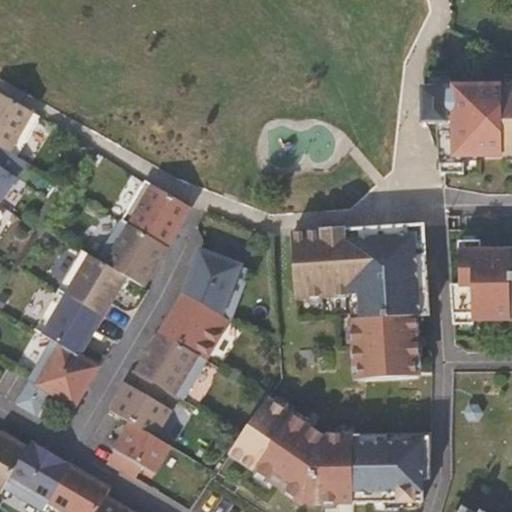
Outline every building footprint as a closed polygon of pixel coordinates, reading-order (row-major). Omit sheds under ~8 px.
[(511,87),(456,88),(456,91),(446,91),(446,102),(424,102),(424,123),(438,123),(441,166),(465,165),(465,157),(511,156),(511,87)] [(424,91),(424,102),(446,102),(446,91),(424,91)] [(33,114),(0,95),(0,149),(15,158),(38,117),(33,114)] [(15,158),(0,149),(0,194),(20,161),(15,158)] [(465,165),(441,166),(442,175),(465,174),(465,165)] [(145,182),(121,223),(167,249),(190,209),(145,182)] [(138,285),(143,288),(167,249),(121,223),(98,262),(127,279),(138,285)] [(430,317),(424,227),(293,235),(296,281),(301,281),(302,300),(361,297),(362,321),(353,322),(356,366),(360,365),(361,382),(418,379),(417,365),(421,365),(418,318),(430,317)] [(511,252),(482,253),(482,244),(460,244),(460,288),(451,288),(453,310),(453,317),(473,317),(473,324),(511,323),(511,252)] [(82,252),(58,293),(103,319),(127,279),(98,262),(82,252)] [(249,271),(200,252),(183,295),(228,322),(229,322),(249,271)] [(58,293),(34,332),(52,343),(79,359),(103,319),(58,293)] [(228,322),(183,295),(160,335),(205,362),(228,322)] [(205,362),(160,335),(136,375),(178,400),(181,402),(205,362)] [(52,343),(29,383),(48,395),(74,410),(97,370),(79,359),(52,343)] [(136,375),(133,373),(110,413),(130,426),(155,440),(178,400),(136,375)] [(48,395),(29,383),(14,408),(34,420),(48,395)] [(243,438),(230,457),(302,506),(309,497),(316,502),(316,506),(424,505),(424,482),(431,482),(433,437),(325,439),(268,400),(243,438)] [(115,453),(107,466),(135,482),(142,469),(154,476),(170,449),(155,440),(130,426),(115,453)] [(0,437),(0,495),(3,490),(26,452),(0,437)] [(44,511),(70,469),(30,445),(26,452),(3,490),(41,511),(44,511)] [(110,492),(70,469),(44,511),(98,511),(105,501),(110,492)] [(123,511),(105,501),(98,511),(123,511)]
